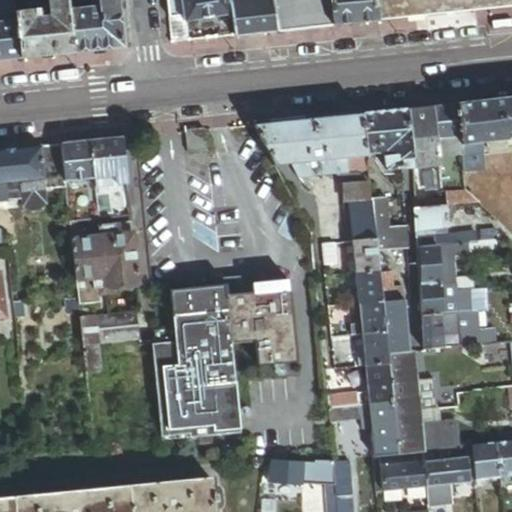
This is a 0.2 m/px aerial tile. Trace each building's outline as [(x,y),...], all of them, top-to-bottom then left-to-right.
[(0,0),(0,62),(21,60),(16,14),(14,0),(0,0)] [(16,14),(21,60),(73,55),(69,13),(67,0),(48,0),(50,19),(40,20),(40,12),(16,14)] [(69,13),(73,55),(123,50),(117,0),(97,0),(92,1),(93,10),(69,13)] [(231,13),(228,0),(167,0),(169,17),(183,15),(184,21),(187,20),(231,13)] [(277,32),(271,0),(228,0),(231,13),(235,36),(277,32)] [(321,0),(271,0),(277,32),(325,27),(321,0)] [(325,0),(321,0),(325,27),(330,27),(325,0)] [(327,0),(331,26),(375,22),(372,0),(327,0)] [(511,7),(511,0),(372,0),(375,22),(511,7)] [(172,43),(189,41),(187,20),(184,21),(183,15),(169,17),(172,43)] [(511,97),(457,104),(461,136),(463,155),(464,172),(485,170),(482,143),(511,139),(511,97)] [(461,136),(457,104),(432,106),(435,139),(461,136)] [(435,139),(432,106),(408,109),(414,168),(414,169),(438,166),(437,157),(435,139)] [(414,168),(408,109),(403,109),(362,114),(366,155),(373,154),(384,153),(384,159),(386,171),(409,168),(414,168)] [(366,155),(362,114),(305,120),(310,163),(316,163),(346,160),(366,158),(366,155)] [(310,163),(305,120),(269,123),(291,165),(310,163)] [(291,165),(269,123),(267,124),(254,125),(275,166),(287,165),(291,165)] [(206,132),(186,134),(189,154),(208,153),(206,132)] [(463,155),(461,136),(435,139),(437,157),(463,155)] [(127,176),(123,139),(92,142),(96,179),(116,177),(127,176)] [(96,179),(92,142),(63,145),(67,182),(96,179)] [(67,182),(63,145),(43,147),(47,191),(68,189),(67,182)] [(47,191),(43,147),(0,151),(0,203),(9,202),(7,191),(7,187),(20,186),(21,189),(21,194),(44,191),(47,191)] [(366,158),(346,160),(348,173),(368,171),(366,158)] [(318,176),(348,173),(346,160),(316,163),(318,176)] [(311,177),(310,163),(291,165),(298,178),(311,177)] [(350,243),(374,241),(370,198),(367,173),(342,176),(349,244),(350,243)] [(128,184),(127,176),(116,177),(117,185),(122,185),(128,184)] [(117,185),(116,177),(96,179),(97,187),(117,185)] [(21,189),(7,191),(9,202),(22,201),(22,207),(29,213),(40,212),(46,205),(44,191),(21,194),(21,189)] [(466,192),(447,194),(448,207),(448,208),(480,205),(466,192)] [(384,197),(370,198),(374,241),(376,252),(407,249),(405,226),(387,228),(384,197)] [(448,208),(448,207),(416,210),(416,232),(450,228),(448,208)] [(90,220),(101,219),(100,208),(88,209),(89,214),(90,220)] [(117,236),(133,234),(132,222),(116,224),(117,236)] [(106,287),(139,284),(133,234),(117,236),(116,224),(99,226),(100,237),(105,278),(106,287)] [(83,227),(79,227),(72,228),(73,240),(84,239),(83,227)] [(450,228),(416,232),(416,240),(450,237),(451,237),(450,228)] [(497,242),(496,232),(475,235),(476,244),(497,242)] [(475,235),(451,237),(450,237),(451,246),(467,245),(476,244),(475,235)] [(73,240),(77,281),(99,278),(105,278),(100,237),(84,239),(73,240)] [(450,237),(416,240),(417,250),(436,248),(451,246),(450,237)] [(378,272),(376,252),(374,241),(350,243),(352,262),(354,275),(378,272)] [(476,244),(467,245),(468,253),(498,250),(497,242),(476,244)] [(332,245),(321,246),(322,259),(334,257),(332,245)] [(467,245),(451,246),(452,255),(452,259),(469,257),(468,253),(467,245)] [(451,246),(436,248),(436,256),(451,255),(452,255),(451,246)] [(436,248),(417,250),(421,287),(439,285),(439,280),(437,261),(436,256),(436,248)] [(451,259),(437,261),(439,280),(454,279),(452,259),(452,255),(451,255),(451,259)] [(334,257),(322,259),(323,267),(335,266),(334,257)] [(391,271),(378,272),(381,303),(395,301),(393,287),(391,271)] [(381,303),(378,272),(354,275),(357,305),(381,303)] [(469,287),(472,286),(471,277),(454,279),(455,284),(455,288),(469,287)] [(99,278),(77,281),(80,304),(102,302),(99,278)] [(243,295),(225,297),(226,310),(230,345),(253,343),(256,367),(295,363),(286,281),(242,286),(243,295)] [(439,285),(421,287),(422,316),(442,315),(442,314),(440,290),(439,285)] [(403,286),(393,287),(395,301),(405,300),(403,286)] [(224,287),(168,292),(171,316),(226,310),(225,297),(224,287)] [(472,312),(469,287),(455,288),(458,312),(442,314),(442,315),(458,313),(460,333),(460,334),(461,347),(497,344),(495,330),(476,332),(474,312),(472,312)] [(458,312),(455,288),(440,290),(442,314),(458,312)] [(386,355),(410,352),(405,300),(395,301),(381,303),(384,334),(386,355)] [(381,303),(357,305),(359,326),(360,336),(384,334),(381,303)] [(172,329),(157,330),(158,338),(155,338),(151,338),(162,442),(193,439),(203,438),(239,434),(230,345),(226,310),(171,316),(172,329)] [(137,312),(96,316),(99,344),(139,340),(137,312)] [(422,316),(424,351),(444,349),(443,336),(443,331),(450,331),(450,335),(460,334),(460,333),(458,313),(442,315),(422,316)] [(96,316),(81,318),(84,345),(99,344),(96,316)] [(352,337),(360,336),(359,326),(350,327),(352,337)] [(387,364),(386,355),(384,334),(360,336),(361,351),(363,367),(387,364)] [(511,362),(511,344),(511,342),(501,343),(503,363),(511,362)] [(99,344),(84,345),(87,373),(102,372),(99,344)] [(417,377),(414,352),(410,352),(386,355),(387,364),(388,380),(417,377)] [(388,380),(387,364),(363,367),(366,395),(367,407),(390,404),(388,380)] [(419,402),(417,377),(388,380),(390,404),(419,402)] [(357,408),(367,407),(366,395),(356,396),(357,408)] [(356,396),(325,399),(327,410),(357,408),(356,396)] [(419,402),(390,404),(392,421),(421,418),(420,412),(419,402)] [(392,421),(390,404),(367,407),(369,430),(372,458),(395,455),(393,429),(392,421)] [(369,430),(367,407),(357,408),(359,420),(360,431),(369,430)] [(359,420),(357,408),(327,410),(328,423),(359,420)] [(440,425),(438,410),(420,412),(421,418),(422,427),(440,425)] [(421,418),(392,421),(393,429),(395,455),(422,452),(424,452),(424,451),(422,427),(421,418)] [(422,427),(424,451),(455,448),(453,424),(440,425),(422,427)] [(511,477),(511,442),(497,444),(501,478),(511,477)] [(501,478),(497,444),(472,447),(476,481),(501,478)] [(423,463),(426,486),(451,483),(476,481),(472,447),(424,452),(422,452),(423,463)] [(423,463),(422,452),(395,455),(372,458),(376,491),(426,486),(423,463)] [(354,511),(349,460),(332,462),(334,487),(337,511),(336,511),(354,511)] [(312,464),(271,462),(265,484),(326,487),(334,487),(332,462),(312,462),(312,464)] [(216,497),(214,481),(0,503),(0,511),(217,511),(217,503),(222,502),(221,496),(216,497)] [(453,503),(451,483),(426,486),(428,505),(453,503)] [(334,487),(326,487),(327,511),(334,511),(337,511),(334,487)]
